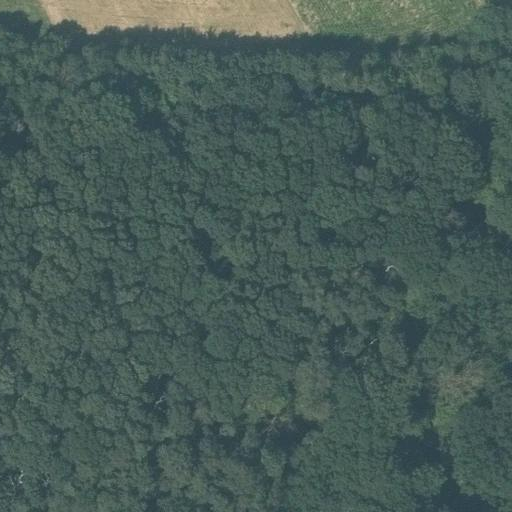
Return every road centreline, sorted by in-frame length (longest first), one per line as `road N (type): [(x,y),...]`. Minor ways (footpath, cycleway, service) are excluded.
road 1 (track): [(0,486),(172,441),(252,392),(327,325),(421,218),(456,167),(460,138)]
road 2 (track): [(460,138),(134,151),(0,117)]
